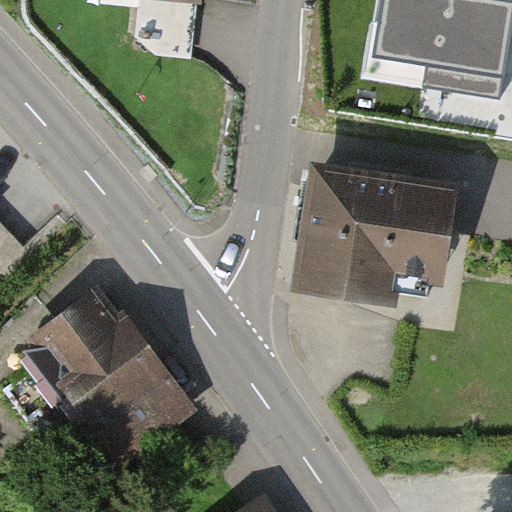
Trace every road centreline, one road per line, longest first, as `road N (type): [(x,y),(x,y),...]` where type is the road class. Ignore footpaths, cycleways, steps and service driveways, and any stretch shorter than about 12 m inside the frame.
road 1 (residential): [(214,353),(277,128),(295,0)]
road 2 (tertiary): [(214,353),(151,257),(0,81)]
road 3 (tertiary): [(335,511),(214,353)]
